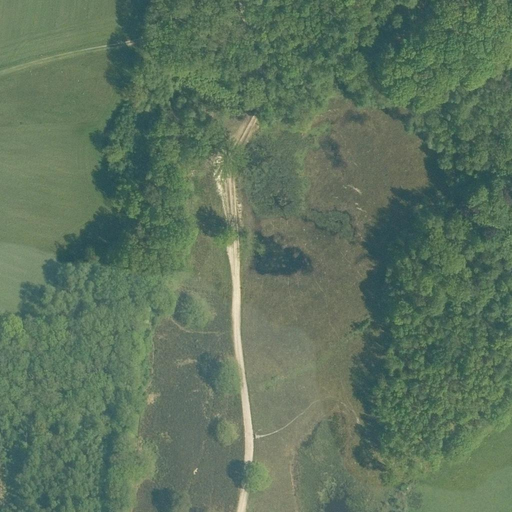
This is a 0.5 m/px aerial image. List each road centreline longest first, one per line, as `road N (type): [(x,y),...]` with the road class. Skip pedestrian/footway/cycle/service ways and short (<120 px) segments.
road 1 (track): [(254,42),(262,83),(231,155),(228,188),(248,438)]
road 2 (track): [(511,152),(404,102),(374,62),(355,0)]
road 3 (track): [(0,73),(151,36),(173,23),(186,2)]
